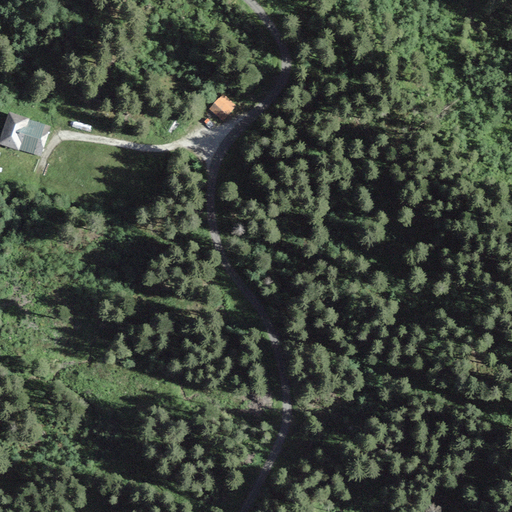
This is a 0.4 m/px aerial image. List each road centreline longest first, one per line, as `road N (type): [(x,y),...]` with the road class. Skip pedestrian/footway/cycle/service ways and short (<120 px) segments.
road 1 (track): [(242,511),(287,422),(272,329),(226,260),(211,197),(224,149),(279,86),(286,66),(278,35),(250,0)]
road 2 (track): [(224,149),(168,148),(58,123)]
